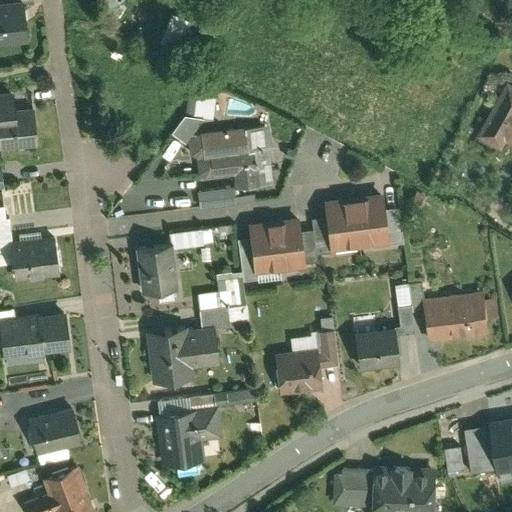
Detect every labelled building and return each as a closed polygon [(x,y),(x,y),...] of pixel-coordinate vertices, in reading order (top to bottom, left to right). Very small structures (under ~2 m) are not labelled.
[(20,1),(0,3),(0,46),(24,44),(20,1)] [(180,46),(191,20),(170,11),(159,37),(180,46)] [(511,80),(507,78),(477,129),(501,143),(505,136),(511,140),(511,80)] [(213,91),(187,87),(184,111),(210,115),(213,91)] [(11,89),(0,90),(0,149),(35,146),(32,106),(13,107),(11,89)] [(293,137),(257,121),(254,127),(257,127),(258,137),(287,150),(293,137)] [(254,127),(187,134),(190,161),(194,161),(198,194),(270,187),(266,147),(259,148),(258,137),(257,127),(254,127)] [(383,209),(380,192),(321,200),(323,218),(327,251),(387,243),(383,209)] [(0,266),(12,265),(9,240),(6,218),(3,218),(2,206),(0,206),(0,266)] [(383,209),(387,243),(400,242),(396,207),(383,209)] [(298,214),(247,218),(249,245),(252,273),(303,269),(302,263),(300,231),(298,214)] [(310,230),(312,253),(327,251),(323,218),(309,219),(310,230)] [(209,240),(207,224),(168,230),(170,245),(209,240)] [(310,230),(300,231),(302,263),(313,262),(312,253),(310,230)] [(53,235),(9,240),(12,265),(14,283),(58,278),(53,235)] [(171,245),(134,249),(140,294),(176,290),(171,245)] [(252,273),(249,245),(237,246),(240,281),(252,280),(252,273)] [(409,310),(421,308),(420,298),(418,279),(405,280),(406,284),(408,306),(409,310)] [(408,306),(406,284),(390,286),(393,307),(408,306)] [(421,308),(426,343),(488,335),(483,290),(420,298),(421,308)] [(199,312),(200,327),(215,326),(225,325),(224,310),(199,312)] [(0,320),(12,319),(11,311),(0,311),(0,320)] [(0,343),(2,359),(68,351),(64,313),(12,319),(0,320),(0,343)] [(318,321),(319,328),(330,326),(329,319),(318,321)] [(396,366),(392,325),(352,330),(356,371),(396,366)] [(200,327),(144,332),(149,384),(192,380),(191,370),(219,368),(215,326),(200,327)] [(287,330),(289,352),(314,349),(317,369),(336,367),(331,329),(308,332),(307,328),(287,330)] [(272,354),(277,395),(319,390),(317,369),(314,349),(289,352),(272,354)] [(183,412),(214,408),(213,394),(181,398),(183,412)] [(72,407),(28,417),(36,454),(80,445),(72,407)] [(183,412),(154,415),(159,469),(203,464),(201,442),(221,440),(218,408),(214,408),(183,412)] [(511,416),(487,420),(494,472),(511,468),(511,416)] [(370,468),(341,467),(341,471),(334,471),(333,508),(369,509),(369,511),(391,511),(392,506),(410,507),(410,511),(434,511),(435,498),(431,497),(432,467),(410,466),(410,461),(388,460),(388,466),(371,465),(370,468)] [(23,467),(6,474),(10,484),(27,477),(23,467)] [(93,511),(76,468),(40,482),(45,495),(20,505),(23,511),(93,511)]
